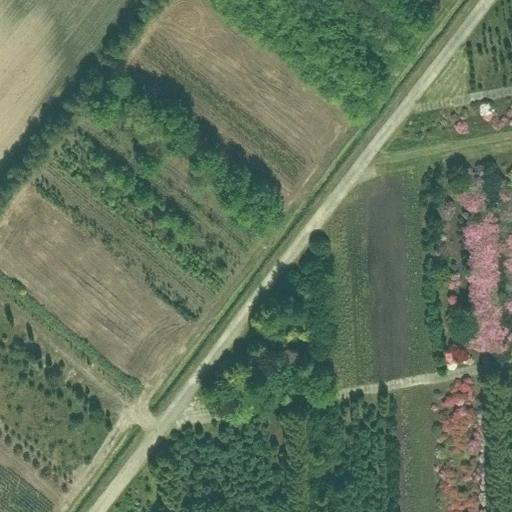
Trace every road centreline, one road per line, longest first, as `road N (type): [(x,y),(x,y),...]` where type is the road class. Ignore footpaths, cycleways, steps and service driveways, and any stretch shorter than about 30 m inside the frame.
road 1 (unclassified): [(482,0),(93,511)]
road 2 (track): [(511,363),(160,423)]
